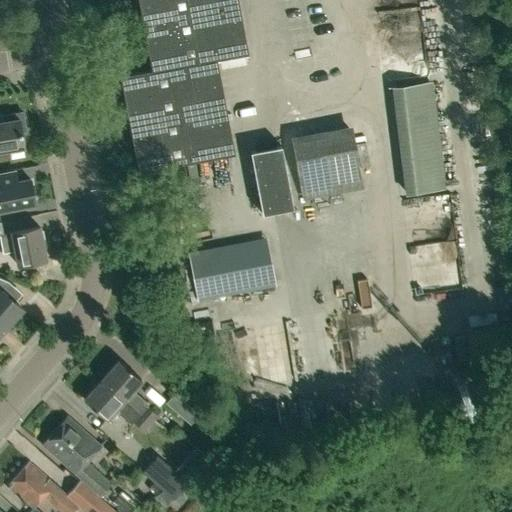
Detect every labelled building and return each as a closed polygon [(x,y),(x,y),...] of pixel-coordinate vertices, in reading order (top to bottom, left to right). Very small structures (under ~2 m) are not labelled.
[(138,0),(152,70),(121,75),(139,172),(235,154),(217,60),(248,54),(238,0),(138,0)] [(404,194),(445,189),(431,81),(391,87),(404,194)] [(22,132),(26,131),(22,112),(9,114),(10,118),(0,119),(0,148),(9,146),(11,159),(24,157),(22,144),(24,143),(22,132)] [(355,131),(295,142),(305,195),(365,184),(355,131)] [(263,213),(293,207),(282,145),(251,151),(263,213)] [(29,177),(17,180),(14,168),(0,171),(0,208),(35,201),(29,177)] [(424,297),(467,291),(458,222),(422,227),(425,246),(436,244),(439,264),(420,266),(424,297)] [(12,231),(4,233),(0,233),(0,234),(4,252),(16,249),(19,263),(47,257),(40,225),(12,231)] [(199,295),(276,283),(269,235),(191,246),(199,295)] [(0,324),(5,328),(23,307),(1,289),(9,280),(8,280),(0,276),(0,324)] [(102,379),(152,422),(158,414),(147,404),(149,402),(133,389),(142,379),(119,359),(102,379)] [(145,430),(152,422),(102,379),(85,398),(107,418),(116,408),(132,422),(134,420),(145,430)] [(189,424),(198,414),(192,409),(173,392),(165,402),(183,419),(189,424)] [(100,491),(109,481),(86,461),(100,444),(68,416),(45,444),(100,491)] [(188,481),(157,454),(142,471),(173,498),(188,481)] [(67,495),(29,461),(9,485),(33,507),(44,495),(57,507),(56,508),(60,511),(72,511),(79,505),(87,511),(115,511),(79,481),(67,495)]
